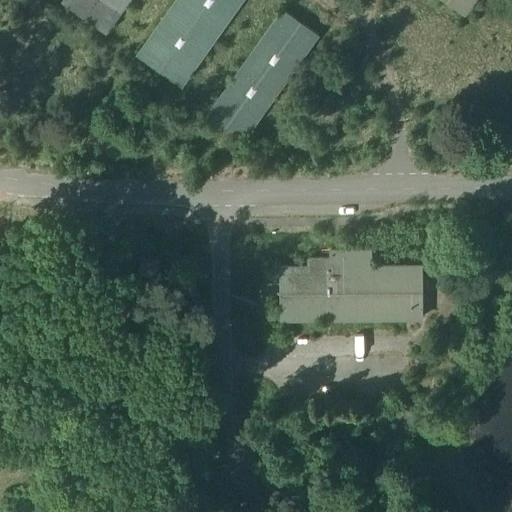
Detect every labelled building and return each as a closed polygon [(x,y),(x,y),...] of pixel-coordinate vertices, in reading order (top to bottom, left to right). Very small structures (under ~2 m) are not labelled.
[(63,0),(62,2),(104,32),(126,0),(63,0)] [(177,0),(138,54),(180,84),(240,0),(177,0)] [(445,0),(464,13),(473,0),(445,0)] [(283,9),(206,116),(241,141),(317,34),(283,9)] [(46,248),(15,244),(12,273),(43,276),(46,248)] [(370,249),(328,250),(328,266),(278,267),(278,318),(420,317),(420,265),(370,266),(370,249)] [(422,410),(379,410),(379,450),(422,450),(422,410)]
